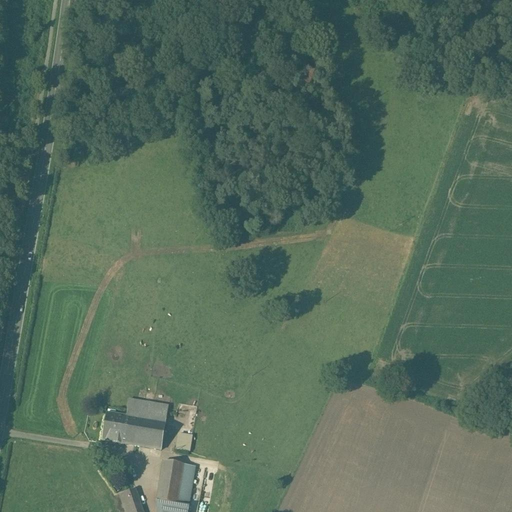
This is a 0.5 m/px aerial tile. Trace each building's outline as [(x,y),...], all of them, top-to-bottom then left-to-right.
[(168,409),(129,402),(126,417),(160,423),(166,424),(168,409)] [(120,444),(125,417),(107,414),(102,441),(120,444)] [(126,417),(125,417),(120,444),(161,451),(161,449),(166,424),(160,423),(126,417)] [(192,438),(178,436),(176,452),(190,454),(192,438)] [(171,505),(180,506),(187,466),(163,462),(157,502),(167,504),(171,505)] [(190,467),(187,466),(180,506),(189,508),(190,502),(196,468),(190,467)] [(142,511),(135,490),(119,495),(124,511),(142,511)] [(167,504),(157,502),(156,509),(166,510),(167,504)]
